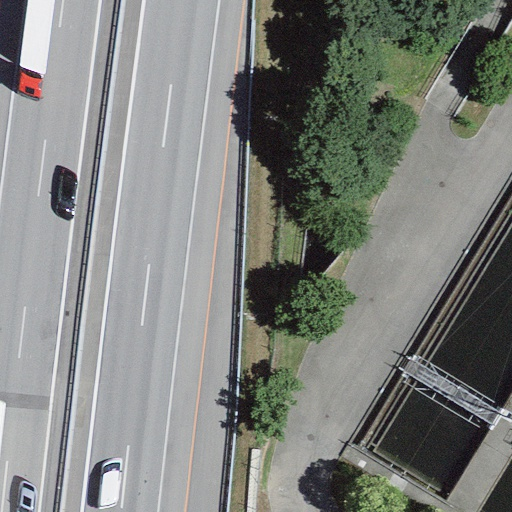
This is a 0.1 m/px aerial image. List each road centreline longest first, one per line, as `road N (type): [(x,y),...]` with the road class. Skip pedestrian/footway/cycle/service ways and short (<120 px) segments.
road 1 (motorway): [(64,0),(1,511)]
road 2 (motorway): [(119,511),(182,0)]
